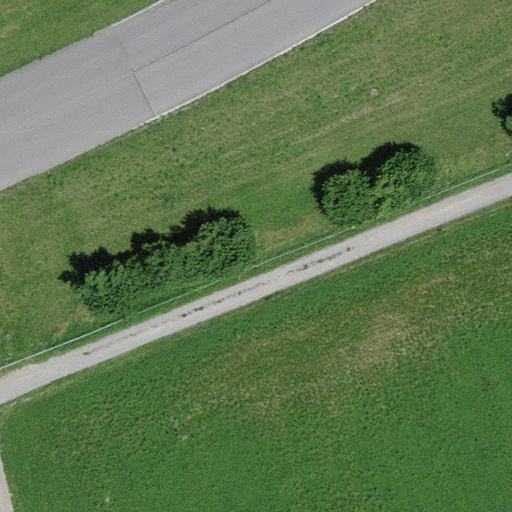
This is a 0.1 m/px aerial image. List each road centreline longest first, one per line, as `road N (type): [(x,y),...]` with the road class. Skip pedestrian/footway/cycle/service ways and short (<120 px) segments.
road 1 (track): [(511,196),(0,404)]
road 2 (unclassified): [(0,137),(283,0)]
